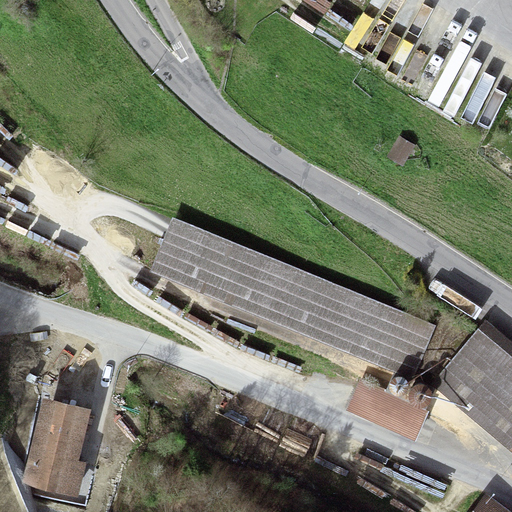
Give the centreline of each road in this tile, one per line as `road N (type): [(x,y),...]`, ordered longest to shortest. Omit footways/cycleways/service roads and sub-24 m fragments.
road 1 (unclassified): [(0,293),(233,377),(511,494)]
road 2 (tertiary): [(205,105),(511,305)]
road 3 (tertiary): [(112,0),(205,105)]
